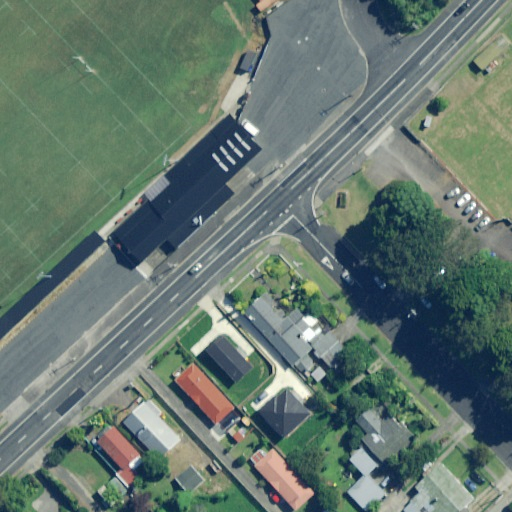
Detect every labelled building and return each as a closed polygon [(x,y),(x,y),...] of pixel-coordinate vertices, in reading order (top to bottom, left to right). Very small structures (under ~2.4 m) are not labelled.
[(262,12),(266,9),(277,0),(259,0),(262,2),(257,6),(262,12)] [(258,142),(233,114),(213,133),(207,127),(178,154),(183,160),(107,231),(133,258),(158,235),(167,244),(224,191),(215,182),(258,142)] [(320,360),(322,358),(336,374),(354,356),(331,331),(326,336),(321,330),(325,327),(311,312),(306,318),(298,309),(284,322),(261,298),(245,313),(310,382),(314,378),(318,382),(327,374),(308,354),(312,351),(320,360)] [(235,408),(194,364),(176,381),(217,425),(235,408)] [(160,460),(171,449),(175,453),(177,451),(185,460),(193,452),(181,440),(157,415),(160,413),(148,401),(125,423),(160,460)] [(382,423),(368,408),(356,420),(369,434),(363,440),(388,466),(416,439),(391,414),(382,423)] [(146,462),(113,427),(98,441),(123,469),(117,474),(129,487),(138,478),(134,473),(146,462)] [(315,494),(274,449),(264,458),(258,452),(250,460),(297,510),(315,494)] [(377,466),(361,449),(350,460),(366,477),(377,466)] [(462,511),(475,500),(442,465),(417,488),(422,493),(403,511),(404,511),(462,511)] [(128,491),(108,468),(90,484),(111,507),(128,491)] [(367,511),(386,494),(368,476),(349,494),(367,511)]
